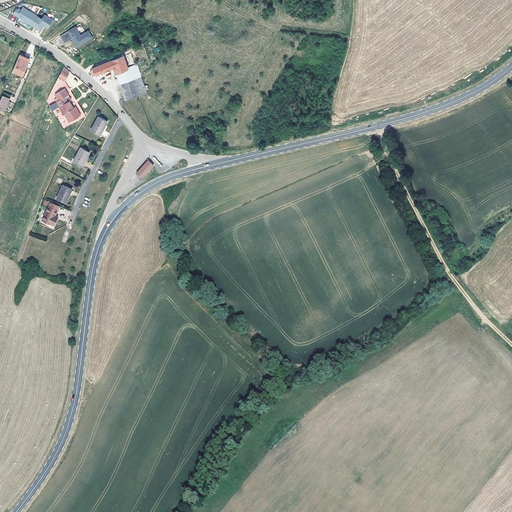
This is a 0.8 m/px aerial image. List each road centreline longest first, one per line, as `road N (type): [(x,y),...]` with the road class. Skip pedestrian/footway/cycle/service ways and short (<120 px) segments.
road 1 (secondary): [(511,66),(446,105),(205,166)]
road 2 (secondary): [(108,226),(92,273),(68,427),(17,511)]
road 3 (track): [(377,125),(455,284),(511,347)]
road 4 (tertiary): [(0,22),(74,68),(125,119)]
road 5 (track): [(356,0),(332,118),(336,136)]
road 6 (track): [(351,38),(317,23),(262,22),(221,0)]
road 7 (residential): [(125,119),(68,228)]
